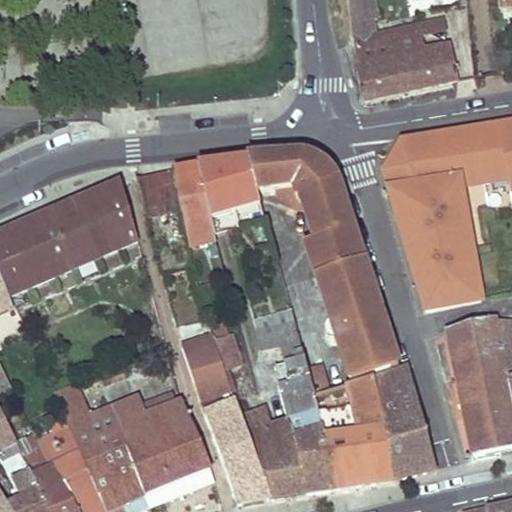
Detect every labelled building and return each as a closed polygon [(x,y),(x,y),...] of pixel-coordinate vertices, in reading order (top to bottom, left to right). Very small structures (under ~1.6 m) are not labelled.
[(458,83),(451,48),(425,53),(422,38),(420,28),(376,38),(372,22),(377,21),(372,0),(348,0),(357,79),(362,104),(458,83)] [(511,0),(499,0),(500,10),(511,8),(511,0)] [(444,34),(441,23),(420,28),(422,38),(444,34)] [(511,208),(511,126),(473,133),(478,160),(483,186),(487,213),(511,208)] [(478,160),(473,133),(451,137),(456,164),(478,160)] [(483,186),(478,160),(456,164),(451,137),(426,141),(433,178),(424,180),(426,188),(460,183),(461,189),(483,186)] [(459,225),(467,223),(461,189),(460,183),(426,188),(424,180),(433,178),(426,141),(401,145),(382,175),(389,195),(408,198),(410,215),(396,218),(401,234),(414,239),(419,266),(413,275),(418,292),(428,289),(432,312),(482,303),(474,262),(466,264),(464,251),(440,255),(438,242),(461,237),(459,225)] [(280,193),(300,173),(298,160),(293,161),(248,164),(257,196),(276,194),(280,193)] [(333,179),(327,172),(323,169),(310,163),(298,160),(300,173),(280,193),(276,194),(278,205),(294,211),(304,212),(312,213),(327,197),(339,193),(333,179)] [(257,196),(248,164),(197,170),(199,175),(211,222),(260,208),(257,196)] [(175,180),(199,175),(197,170),(174,173),(175,180)] [(175,180),(174,173),(137,180),(146,221),(182,214),(175,180)] [(211,222),(199,175),(175,180),(182,214),(189,248),(216,243),(211,222)] [(122,251),(119,243),(128,240),(131,247),(138,244),(122,186),(0,237),(0,277),(6,292),(16,288),(19,295),(33,289),(30,282),(39,278),(42,286),(55,280),(52,272),(62,268),(64,275),(78,270),(75,262),(84,259),(87,266),(100,260),(97,253),(106,249),(109,256),(122,251)] [(379,312),(339,193),(327,197),(312,213),(322,245),(316,247),(306,250),(332,328),(356,320),(379,312)] [(410,215),(408,198),(389,195),(396,218),(410,215)] [(322,245),(312,213),(304,212),(316,247),(322,245)] [(469,236),(467,223),(459,225),(461,237),(469,236)] [(419,266),(414,239),(401,234),(413,275),(419,266)] [(472,250),(469,236),(461,237),(438,242),(440,255),(464,251),(472,250)] [(131,247),(128,240),(119,243),(122,251),(131,247)] [(219,245),(194,249),(199,277),(224,273),(219,245)] [(109,256),(106,249),(97,253),(100,260),(109,256)] [(474,262),(472,250),(464,251),(466,264),(474,262)] [(87,266),(84,259),(75,262),(78,270),(87,266)] [(64,275),(62,268),(52,272),(55,280),(64,275)] [(42,286),(39,278),(30,282),(33,289),(42,286)] [(19,295),(16,288),(6,292),(9,299),(19,295)] [(432,312),(428,289),(418,292),(426,314),(432,312)] [(0,342),(25,337),(19,310),(0,314),(0,342)] [(385,329),(379,312),(356,320),(361,337),(385,329)] [(281,350),(277,333),(294,329),(290,315),(254,324),(262,354),(281,350)] [(361,337),(356,320),(332,328),(329,329),(327,331),(326,334),(325,338),(326,340),(329,344),(334,346),(338,345),(361,337)] [(496,325),(496,324),(446,337),(473,463),(511,455),(511,395),(510,386),(496,325)] [(511,385),(511,324),(496,325),(510,386),(511,385)] [(241,367),(231,340),(230,341),(225,325),(210,331),(213,339),(234,403),(239,402),(228,371),(241,367)] [(187,334),(185,327),(176,329),(178,336),(187,334)] [(182,349),(213,339),(210,331),(209,328),(187,334),(178,336),(182,349)] [(305,364),(295,329),(294,329),(277,333),(281,350),(282,358),(293,356),(295,366),(305,364)] [(398,369),(385,329),(361,337),(338,345),(351,385),(398,369)] [(234,403),(213,339),(182,349),(205,420),(238,507),(270,502),(241,422),(234,403)] [(295,366),(293,356),(282,358),(284,368),(295,366)] [(306,372),(305,364),(295,366),(284,368),(290,387),(309,382),(306,372)] [(0,398),(12,392),(0,367),(0,398)] [(329,391),(323,367),(306,372),(309,382),(313,397),(329,391)] [(290,387),(284,368),(275,370),(280,389),(290,387)] [(421,424),(407,372),(373,384),(388,449),(395,484),(435,473),(424,434),(420,435),(418,425),(421,424)] [(323,430),(314,401),(313,397),(309,382),(290,387),(280,389),(278,390),(288,424),(294,443),(295,443),(307,497),(336,492),(323,430)] [(395,484),(388,449),(373,384),(348,391),(355,423),(347,425),(339,393),(314,401),(323,430),(336,492),(395,484)] [(210,471),(182,407),(176,409),(173,399),(143,410),(139,401),(91,421),(78,389),(55,398),(70,431),(75,444),(88,475),(105,511),(111,511),(123,507),(144,499),(210,471)] [(17,446),(0,412),(0,457),(17,448),(17,446)] [(307,497),(295,443),(294,443),(288,424),(269,431),(265,414),(241,422),(270,502),(307,497)] [(75,444),(70,431),(54,438),(61,451),(75,444)] [(76,511),(53,470),(52,471),(40,445),(36,438),(27,444),(32,455),(22,460),(32,478),(47,511),(76,511)] [(105,511),(88,475),(75,444),(61,451),(54,438),(40,445),(52,471),(53,470),(76,511),(105,511)] [(32,455),(27,444),(26,441),(17,446),(17,448),(22,460),(32,455)] [(47,511),(32,478),(22,460),(17,448),(0,457),(0,462),(3,466),(16,460),(21,469),(8,475),(22,503),(8,510),(9,511),(47,511)] [(149,511),(215,484),(210,471),(144,499),(149,511)] [(3,501),(0,496),(0,511),(9,511),(8,510),(3,501)] [(146,511),(149,511),(144,499),(123,507),(125,511),(146,511)]
